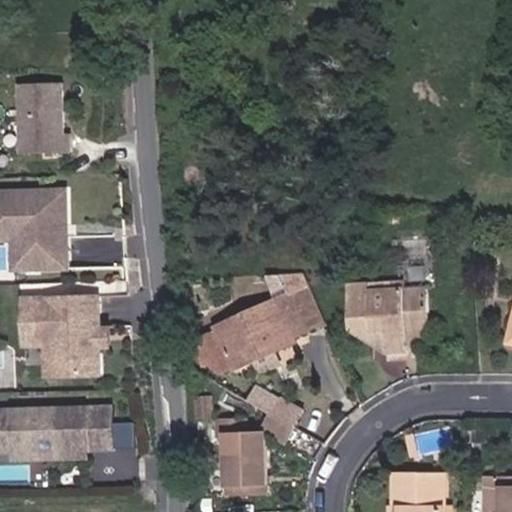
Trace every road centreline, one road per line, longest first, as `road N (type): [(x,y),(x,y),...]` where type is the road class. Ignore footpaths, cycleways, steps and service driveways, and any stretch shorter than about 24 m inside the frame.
road 1 (residential): [(150,0),(148,93),(198,511)]
road 2 (residential): [(511,399),(432,395),(364,433),(334,488),(335,511)]
